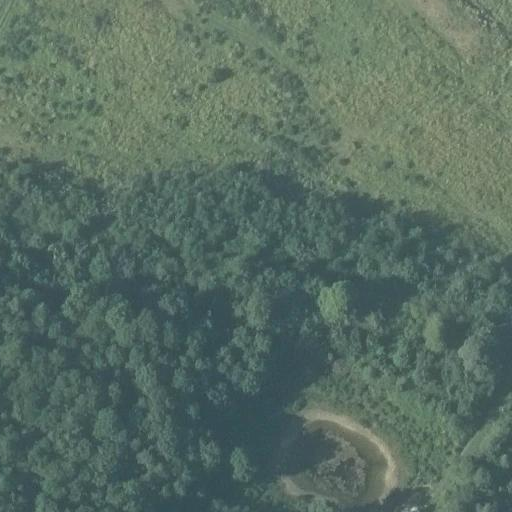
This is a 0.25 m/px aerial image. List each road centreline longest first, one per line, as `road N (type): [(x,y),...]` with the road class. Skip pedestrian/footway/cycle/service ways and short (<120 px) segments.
road 1 (track): [(511,250),(413,166),(325,115),(232,0)]
road 2 (track): [(428,511),(511,356)]
